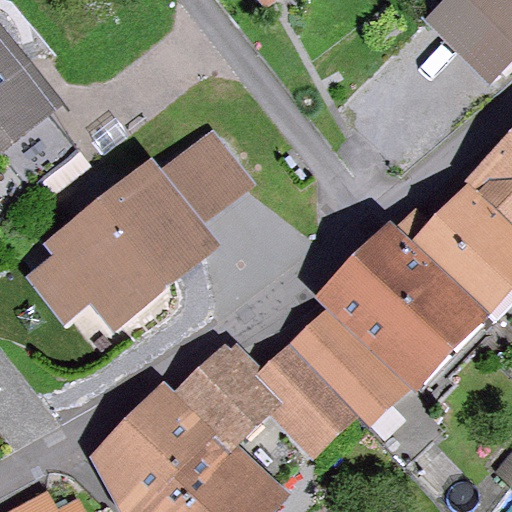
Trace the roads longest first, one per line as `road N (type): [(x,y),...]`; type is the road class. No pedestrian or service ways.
road 1 (residential): [(365,232),(222,339),(0,479)]
road 2 (residential): [(184,0),(365,232)]
road 3 (residential): [(511,99),(365,232)]
